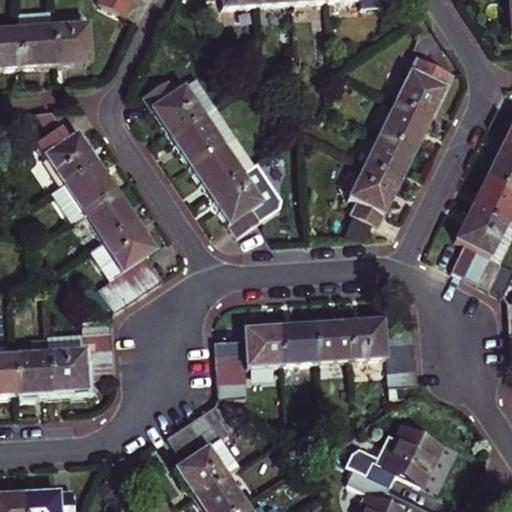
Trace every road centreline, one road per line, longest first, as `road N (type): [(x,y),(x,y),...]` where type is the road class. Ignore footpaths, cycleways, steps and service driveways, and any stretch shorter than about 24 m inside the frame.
road 1 (residential): [(163,0),(113,100),(114,116),(220,287)]
road 2 (residential): [(0,450),(78,445),(142,427),(166,396),(164,330),(187,300),(220,287)]
road 3 (residential): [(397,277),(483,82),(431,0)]
road 4 (residential): [(511,449),(467,383),(443,311),(397,277)]
road 5 (residential): [(220,287),(397,277)]
